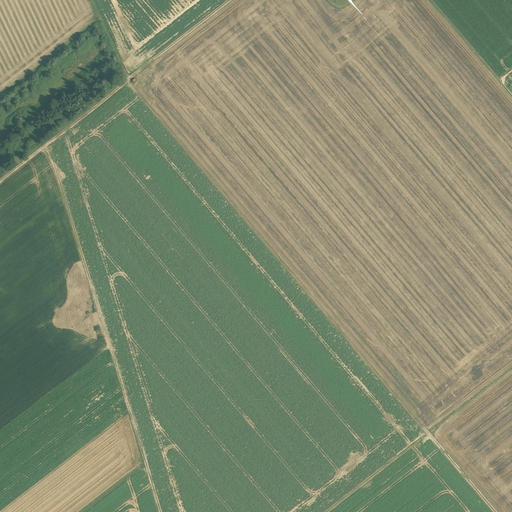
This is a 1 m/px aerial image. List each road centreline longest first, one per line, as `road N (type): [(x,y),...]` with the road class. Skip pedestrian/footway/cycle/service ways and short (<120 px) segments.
road 1 (track): [(132,84),(496,511)]
road 2 (track): [(48,149),(160,511)]
road 3 (track): [(326,511),(511,367)]
road 4 (track): [(92,0),(132,84),(236,0)]
road 5 (track): [(132,84),(0,186)]
road 6 (track): [(511,96),(429,0)]
